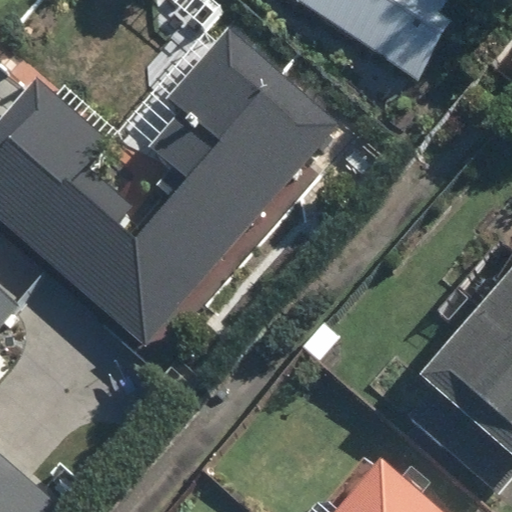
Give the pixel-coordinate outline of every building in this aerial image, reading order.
[(279,0),(390,72),(436,0),(279,0)] [(112,155),(36,91),(0,134),(0,233),(151,358),(338,132),(225,39),(168,108),(180,118),(150,156),(171,174),(135,218),(102,191),(89,206),(77,197),(112,155)] [(511,294),(419,401),(511,482),(511,294)] [(0,511),(57,511),(0,460),(0,342),(20,321),(0,302),(0,511)] [(418,511),(386,483),(359,511),(418,511)]
